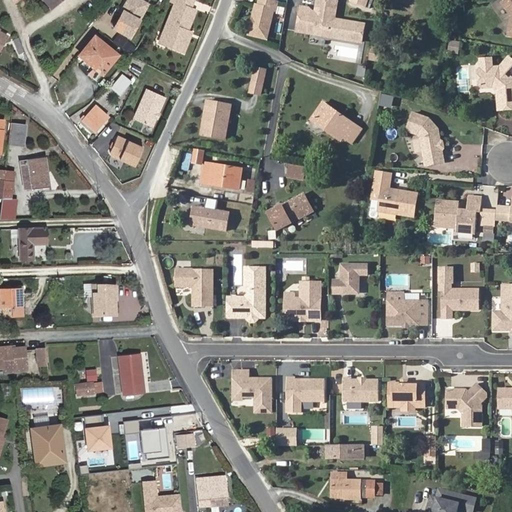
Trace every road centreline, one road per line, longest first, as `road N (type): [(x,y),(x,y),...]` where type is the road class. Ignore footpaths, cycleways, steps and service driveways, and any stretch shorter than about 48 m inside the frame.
road 1 (residential): [(511,359),(472,359),(456,350),(185,351)]
road 2 (residential): [(230,0),(133,219)]
road 3 (residential): [(133,219),(59,122),(0,84)]
road 4 (residential): [(277,511),(185,351)]
road 5 (residential): [(185,351),(133,219)]
